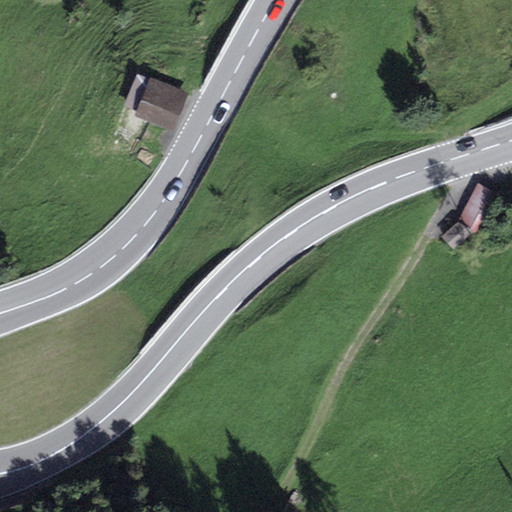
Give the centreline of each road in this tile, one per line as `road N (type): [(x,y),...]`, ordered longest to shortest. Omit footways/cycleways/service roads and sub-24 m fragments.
road 1 (secondary): [(0,467),(69,445),(137,389),(224,291),(299,226),(384,184),(511,141)]
road 2 (secondary): [(271,0),(151,211),(112,254),(59,289),(0,309)]
